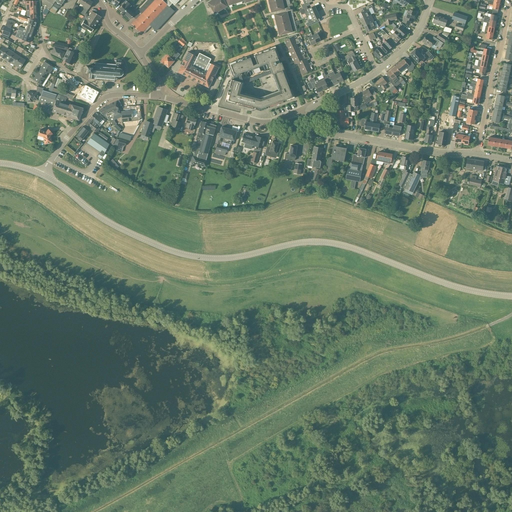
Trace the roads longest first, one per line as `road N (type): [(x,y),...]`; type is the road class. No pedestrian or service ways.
road 1 (tertiary): [(511,296),(457,287),(321,241),(232,257),(171,251),(98,216),(41,174)]
road 2 (residential): [(476,154),(328,132),(312,122),(308,107)]
road 3 (residential): [(476,154),(511,0)]
road 4 (tertiary): [(308,107),(265,122),(157,96)]
